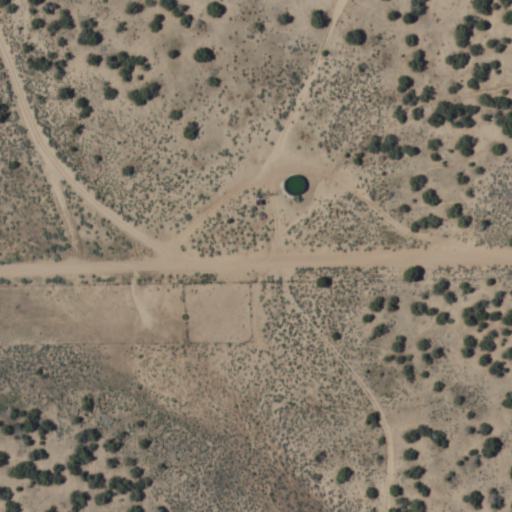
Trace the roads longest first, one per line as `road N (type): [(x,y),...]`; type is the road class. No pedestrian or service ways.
road 1 (tertiary): [(511,253),(173,266)]
road 2 (track): [(173,266),(172,244),(198,215),(281,168),(329,0)]
road 3 (tertiary): [(173,266),(39,159),(0,58)]
road 4 (tertiary): [(0,272),(173,266)]
